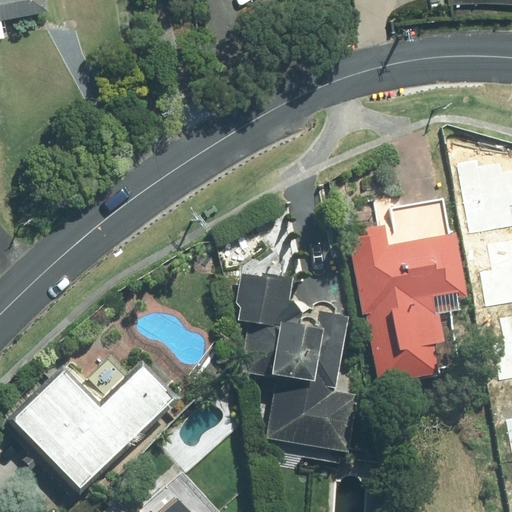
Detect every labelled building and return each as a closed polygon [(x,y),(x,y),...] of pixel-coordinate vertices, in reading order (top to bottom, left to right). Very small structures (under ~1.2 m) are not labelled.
[(0,0),(0,19),(49,9),(47,0),(0,0)] [(456,166),(466,233),(511,226),(508,206),(511,205),(511,168),(499,171),(497,160),(456,166)] [(393,221),(347,229),(361,310),(366,309),(378,380),(443,369),(437,336),(443,335),(439,310),(466,305),(447,195),(390,204),(393,221)] [(473,271),(478,307),(511,301),(511,241),(485,246),(488,269),(473,271)] [(276,373),(267,433),(348,446),(357,389),(335,386),(346,308),(288,300),(292,273),(239,265),(234,303),(243,304),(234,367),(276,373)] [(490,345),(495,380),(511,377),(511,317),(501,320),(505,343),(490,345)] [(0,408),(55,465),(147,377),(118,341),(76,381),(38,341),(0,377),(0,408)] [(511,414),(501,416),(506,452),(511,450),(511,414)] [(95,471),(61,501),(70,511),(191,511),(154,468),(118,498),(95,471)]
